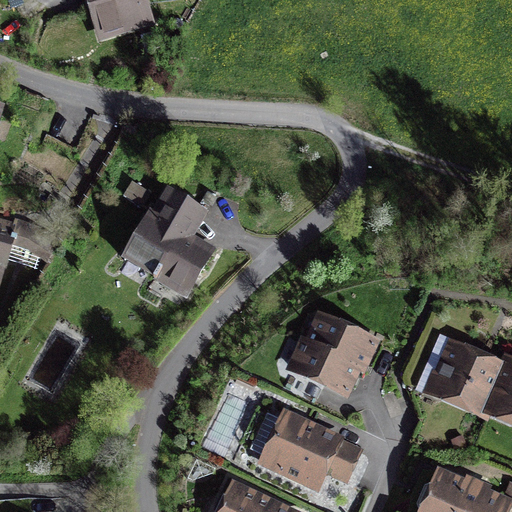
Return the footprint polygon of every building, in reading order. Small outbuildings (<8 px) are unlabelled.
[(92,0),(102,34),(146,21),(139,0),(92,0)] [(212,252),(182,235),(198,209),(169,193),(154,218),(150,215),(125,258),(155,276),(153,279),(156,280),(160,274),(189,292),(212,252)] [(0,277),(4,263),(5,263),(12,240),(28,244),(33,227),(15,222),(14,227),(0,222),(0,277)] [(322,319),(309,346),(356,367),(360,369),(373,343),(322,319)] [(344,394),(356,367),(309,346),(305,344),(293,370),(344,394)] [(487,409),(504,372),(451,349),(433,390),(486,414),(488,409),(487,409)] [(487,409),(488,409),(511,419),(511,368),(504,372),(487,409)] [(328,472),(346,481),(359,453),(285,418),(264,462),(317,486),(322,476),(328,472)] [(466,487),(440,476),(424,511),(504,511),(508,505),(484,495),(482,499),(464,492),(466,487)] [(283,511),(234,489),(223,511),(283,511)] [(26,498),(0,500),(0,511),(70,511),(69,497),(52,499),(26,498)]
